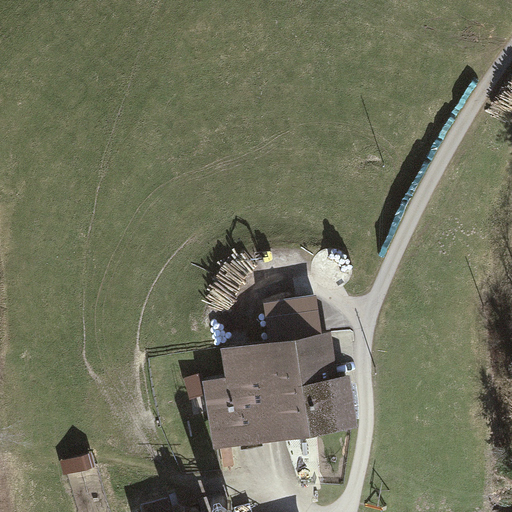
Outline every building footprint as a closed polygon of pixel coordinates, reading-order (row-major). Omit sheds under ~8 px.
[(262,298),(268,336),(321,328),(315,290),(262,298)] [(328,327),(321,328),(268,336),(220,343),(225,373),(205,376),(207,390),(334,371),(333,362),(328,327)] [(343,370),(334,371),(207,390),(215,444),(357,423),(350,369),(343,370)] [(199,372),(183,377),(189,397),(205,393),(199,372)] [(63,458),(66,471),(92,465),(89,452),(63,458)] [(220,490),(216,491),(213,494),(212,498),(213,502),(215,506),(219,507),(224,506),(227,503),(228,499),(227,495),(224,492),(220,490)] [(140,503),(142,511),(173,511),(169,495),(164,496),(140,503)]
